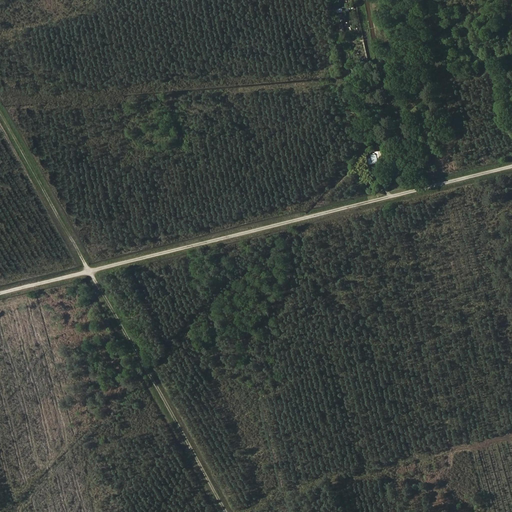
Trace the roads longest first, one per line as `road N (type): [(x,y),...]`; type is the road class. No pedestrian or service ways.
road 1 (track): [(0,292),(511,172)]
road 2 (track): [(225,511),(0,109)]
